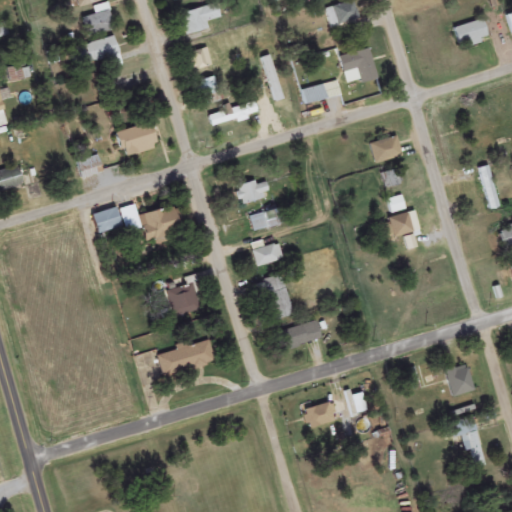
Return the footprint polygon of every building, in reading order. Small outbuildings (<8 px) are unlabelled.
[(73,0),(75,10),(104,3),(102,0),(73,0)] [(332,34),(359,24),(350,2),(324,12),(332,34)] [(206,31),(205,25),(218,21),(214,6),(177,17),(184,38),(206,31)] [(113,32),(105,7),(92,11),(94,17),(81,21),(87,40),(113,32)] [(458,50),(487,40),(480,21),(451,31),(458,50)] [(0,42),(8,40),(4,24),(0,25),(0,42)] [(105,61),(108,72),(121,69),(113,40),(72,51),(77,69),(105,61)] [(374,81),(368,51),(338,58),(345,88),(374,81)] [(299,93),(304,107),(324,101),(319,87),(299,93)] [(207,117),(210,130),(256,118),(253,106),(207,117)] [(120,161),(155,150),(148,125),(113,136),(120,161)] [(370,166),(399,159),(395,139),(366,146),(370,166)] [(74,166),(80,182),(102,174),(95,158),(74,166)] [(498,209),(487,168),(477,171),(488,212),(498,209)] [(14,170),(0,173),(0,193),(19,189),(14,170)] [(397,174),(382,174),(383,187),(398,187),(397,174)] [(265,183),(234,188),(237,206),(268,202),(265,183)] [(389,216),(404,211),(400,197),(385,201),(389,216)] [(124,235),(138,231),(143,248),(176,239),(168,210),(135,219),(132,208),(118,211),(124,235)] [(119,230),(113,211),(89,217),(94,236),(119,230)] [(248,218),(252,233),(281,227),(277,212),(248,218)] [(413,214),(385,220),(390,239),(418,233),(413,214)] [(511,248),(511,234),(500,234),(500,248),(511,248)] [(250,252),(253,269),(279,264),(276,247),(250,252)] [(289,318),(282,277),(263,281),(270,322),(289,318)] [(171,321),(200,311),(191,285),(162,294),(171,321)] [(320,342),(315,323),(273,335),(278,353),(320,342)] [(154,356),(160,378),(213,366),(208,344),(154,356)] [(442,373),(450,400),(473,392),(464,366),(442,373)] [(335,421),(328,403),(302,413),(308,431),(335,421)] [(484,468),(477,433),(496,430),(493,415),(450,423),(453,439),(459,438),(462,454),(471,452),(474,470),(484,468)]
